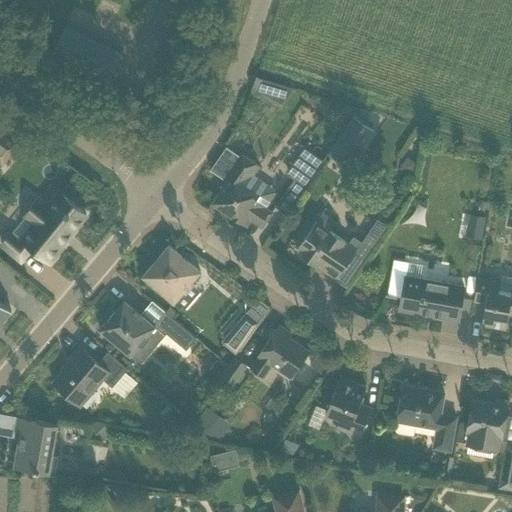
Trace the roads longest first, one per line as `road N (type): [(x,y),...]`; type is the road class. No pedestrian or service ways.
road 1 (residential): [(511,365),(377,349),(336,331),(160,192)]
road 2 (residential): [(0,383),(160,192)]
road 3 (residential): [(160,192),(222,112),(261,0)]
road 4 (residential): [(160,192),(22,96)]
